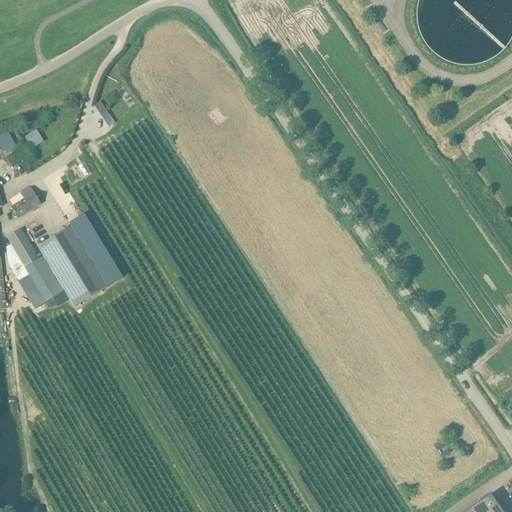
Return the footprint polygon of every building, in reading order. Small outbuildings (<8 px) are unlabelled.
[(99,101),(94,105),(102,117),(108,113),(99,101)] [(24,136),(31,148),(43,142),(37,130),(24,136)] [(0,152),(15,147),(9,132),(0,135),(0,152)] [(6,157),(12,169),(21,163),(15,152),(6,157)] [(11,208),(18,219),(40,205),(30,188),(21,194),(24,199),(11,208)] [(70,228),(38,247),(44,258),(74,307),(106,288),(70,228)] [(20,229),(6,237),(11,245),(6,248),(8,264),(19,282),(28,277),(30,276),(26,269),(34,263),(39,260),(44,258),(38,247),(33,250),(20,229)] [(473,510),(474,511),(493,511),(500,507),(492,496),(473,510)]
